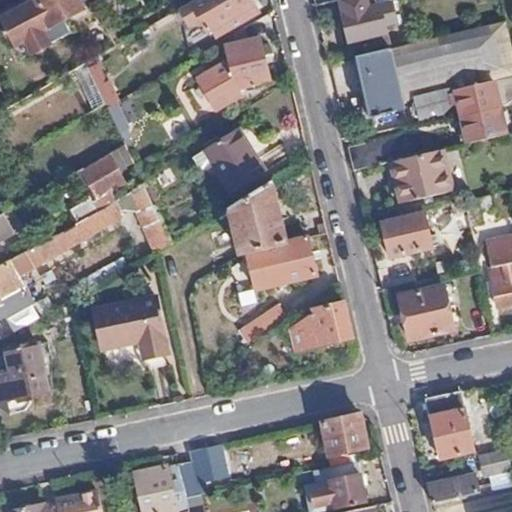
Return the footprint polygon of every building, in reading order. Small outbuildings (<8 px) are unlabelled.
[(90,0),(36,0),(39,4),(32,6),(30,1),(0,19),(5,28),(1,30),(5,37),(10,35),(15,46),(26,40),(33,53),(41,52),(47,47),(50,42),(72,29),(65,18),(92,1),(90,0)] [(217,38),(260,13),(252,0),(195,0),(180,9),(190,26),(201,20),(208,33),(213,30),(217,38)] [(340,0),(354,52),(387,43),(384,27),(396,24),(393,4),(402,1),(401,0),(340,0)] [(511,76),(511,49),(505,21),(378,51),(390,106),(455,90),(493,81),(511,76)] [(116,45),(125,40),(117,27),(108,31),(116,45)] [(197,80),(209,101),(215,97),(221,108),(239,98),(236,91),(270,82),(259,38),(224,46),(228,62),(197,80)] [(378,51),(352,57),(365,112),(367,118),(391,112),(390,106),(378,51)] [(103,62),(88,68),(97,88),(94,89),(101,106),(119,99),(103,62)] [(455,90),(461,117),(499,107),(493,81),(455,90)] [(215,97),(209,101),(215,112),(221,108),(215,97)] [(121,134),(132,129),(121,103),(110,108),(121,134)] [(499,107),(461,117),(468,144),(506,135),(499,107)] [(264,169),(239,127),(204,149),(229,190),(264,169)] [(434,127),(348,147),(353,170),(384,164),(438,151),(453,147),(451,137),(434,127)] [(134,162),(124,144),(119,148),(128,165),(134,162)] [(438,151),(384,164),(393,205),(448,192),(438,151)] [(73,210),(80,222),(119,199),(115,190),(127,181),(112,156),(87,172),(85,167),(76,172),(92,198),(73,210)] [(229,205),(240,251),(246,249),(288,239),(272,180),(229,205)] [(143,224),(160,214),(145,184),(119,199),(80,222),(57,235),(65,247),(118,217),(119,210),(130,204),(143,224)] [(11,226),(5,213),(0,216),(0,241),(11,235),(8,229),(11,226)] [(431,250),(424,217),(382,227),(390,260),(431,250)] [(318,233),(327,230),(324,219),(317,222),(318,233)] [(288,239),(246,249),(255,288),(317,274),(308,235),(288,239)] [(511,235),(484,243),(490,268),(488,268),(497,307),(511,303),(511,235)] [(19,262),(17,258),(0,267),(0,318),(14,311),(4,294),(39,272),(30,257),(19,262)] [(456,329),(444,287),(399,298),(409,340),(456,329)] [(166,352),(155,298),(95,311),(102,349),(138,341),(141,357),(166,352)] [(352,338),(343,300),(311,307),(312,313),(291,327),(297,350),(352,338)] [(257,336),(287,317),(278,303),(248,324),(257,336)] [(49,395),(39,345),(7,353),(11,373),(1,374),(0,377),(0,405),(10,412),(26,409),(34,398),(49,395)] [(364,448),(358,413),(322,421),(329,455),(346,452),(364,448)] [(465,415),(429,423),(440,471),(478,460),(472,437),(465,415)] [(484,472),(509,466),(505,450),(481,456),(484,472)] [(331,466),(348,463),(346,452),(329,455),(331,466)] [(357,475),(354,462),(348,463),(331,466),(320,469),(322,483),(305,487),(310,511),(315,511),(365,501),(360,475),(357,475)] [(185,498),(203,494),(196,464),(178,468),(182,486),(185,498)] [(172,488),(168,468),(167,465),(136,473),(144,511),(175,511),(178,511),(172,488)] [(182,486),(178,468),(177,466),(168,468),(172,488),(182,486)] [(490,473),(491,479),(492,486),(511,481),(511,479),(510,469),(490,473)] [(475,472),(428,483),(429,491),(432,502),(478,491),(478,489),(477,482),(475,472)] [(491,479),(477,482),(478,489),(492,486),(491,479)] [(9,506),(10,511),(102,511),(97,487),(73,492),(74,498),(57,501),(45,503),(44,498),(9,506)] [(56,495),(57,501),(74,498),(73,492),(56,495)]
